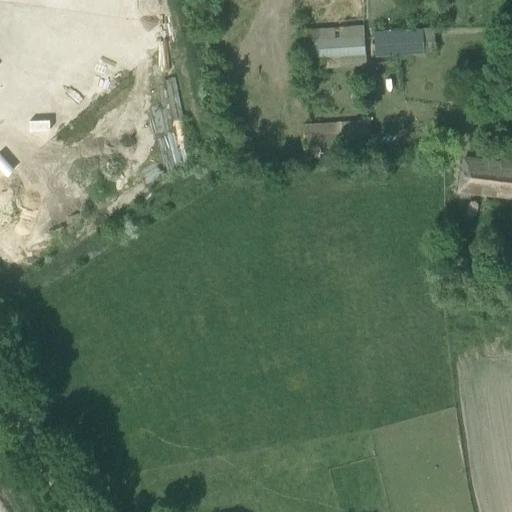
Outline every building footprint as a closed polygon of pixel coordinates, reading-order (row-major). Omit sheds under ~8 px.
[(297,29),(299,70),(366,67),(364,26),(297,29)] [(373,31),(374,57),(424,54),(423,29),(373,31)] [(303,124),(304,159),(372,155),(370,120),(303,124)] [(459,191),(511,197),(511,164),(464,158),(459,191)] [(451,282),(481,283),(481,275),(467,275),(467,260),(452,259),(451,282)]
